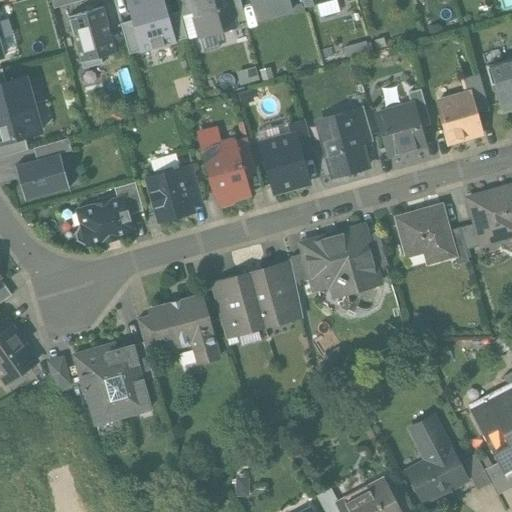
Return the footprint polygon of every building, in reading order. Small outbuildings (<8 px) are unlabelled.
[(83,0),(50,0),(53,10),(84,3),(83,0)] [(168,16),(163,0),(127,0),(126,1),(132,22),(140,53),(141,54),(176,44),(176,43),(168,16)] [(192,15),(188,0),(176,0),(180,13),(181,18),(192,15)] [(188,0),(192,15),(199,38),(232,29),(234,28),(226,0),(188,0)] [(226,0),(234,28),(232,29),(233,33),(247,29),(238,0),(226,0)] [(287,0),(251,0),(258,22),(291,12),(288,1),(287,0)] [(314,0),(301,0),(304,9),(317,6),(316,3),(315,3),(314,0)] [(103,9),(69,18),(83,70),(102,65),(100,58),(115,54),(103,9)] [(180,13),(168,16),(176,43),(187,40),(181,18),(180,13)] [(129,56),(140,53),(132,22),(120,25),(129,56)] [(366,43),(343,50),(346,61),(370,55),(366,43)] [(511,60),(486,68),(491,86),(494,86),(501,113),(511,109),(511,60)] [(463,81),(467,94),(470,93),(476,115),(489,112),(479,76),(463,81)] [(6,84),(0,85),(0,114),(33,105),(26,78),(6,84)] [(407,94),(411,105),(412,105),(419,129),(431,126),(420,91),(407,94)] [(467,94),(436,103),(448,145),(482,135),(476,115),(470,93),(467,94)] [(33,105),(0,114),(0,143),(24,137),(41,133),(33,105)] [(411,105),(377,115),(389,158),(424,148),(419,129),(412,105),(411,105)] [(350,111),(351,115),(352,115),(361,146),(373,142),(363,108),(350,111)] [(351,115),(318,124),(333,178),(367,168),(361,146),(352,115),(351,115)] [(289,125),(292,136),(294,135),(301,159),(314,156),(304,121),(289,125)] [(292,136),(261,145),(275,194),(294,189),(292,184),(307,180),(301,159),(294,135),(292,136)] [(24,137),(0,143),(0,158),(28,151),(24,137)] [(247,139),(236,142),(244,171),(255,168),(247,139)] [(34,150),(37,161),(60,155),(71,152),(68,140),(34,150)] [(211,147),(202,155),(212,192),(219,209),(231,206),(236,202),(251,197),(244,171),(236,142),(231,140),(220,142),(220,145),(211,147)] [(37,161),(15,167),(25,202),(69,189),(60,155),(37,161)] [(194,169),(182,173),(192,208),(203,204),(194,169)] [(155,178),(147,180),(158,222),(193,213),(192,208),(182,173),(181,171),(172,173),(172,171),(154,175),(155,178)] [(114,189),(118,201),(124,199),(129,216),(143,212),(135,184),(114,189)] [(511,186),(468,199),(475,224),(482,247),(511,238),(511,186)] [(118,201),(78,212),(81,226),(79,227),(75,235),(77,243),(86,247),(105,241),(104,237),(115,234),(116,238),(134,234),(129,216),(124,199),(118,201)] [(440,207),(397,219),(407,256),(422,252),(425,263),(453,255),(454,255),(447,231),(440,207)] [(475,224),(459,228),(465,251),(482,247),(475,224)] [(465,251),(459,228),(447,231),(454,255),(453,255),(456,266),(469,263),(465,251)] [(363,229),(304,247),(305,253),(311,279),(314,291),(330,289),(333,299),(383,286),(379,268),(374,269),(365,236),(363,229)] [(378,232),(365,236),(374,269),(379,268),(387,265),(378,232)] [(311,279),(305,253),(290,258),(291,265),(295,283),(311,279)] [(295,283),(291,265),(277,268),(292,321),(302,318),(295,283)] [(277,268),(250,275),(266,329),(292,321),(277,268)] [(250,275),(224,283),(239,337),(266,329),(250,275)] [(239,337),(224,283),(211,286),(227,340),(239,337)] [(0,304),(12,296),(3,284),(0,286),(0,304)] [(201,298),(149,312),(150,316),(159,346),(160,351),(177,346),(178,350),(193,346),(198,364),(218,358),(201,298)] [(16,332),(4,316),(2,318),(0,319),(0,376),(6,384),(35,363),(14,334),(16,332)] [(159,346),(150,316),(137,320),(144,344),(146,350),(159,346)] [(144,344),(132,348),(141,383),(154,379),(146,350),(144,344)] [(86,392),(95,425),(149,410),(141,383),(132,348),(98,357),(97,351),(75,357),(84,393),(86,392)] [(49,356),(50,385),(72,384),(70,355),(49,356)] [(511,371),(503,376),(508,386),(511,383),(511,371)] [(511,383),(508,386),(468,407),(483,436),(500,427),(509,445),(493,454),(498,464),(505,477),(510,475),(511,473),(511,383)] [(434,416),(410,429),(427,462),(408,472),(424,503),(467,480),(434,416)] [(478,459),(465,466),(478,491),(491,484),(484,471),(478,459)] [(498,464),(484,471),(491,484),(497,496),(511,488),(511,479),(510,475),(505,477),(498,464)] [(338,503),(337,504),(340,511),(400,511),(383,480),(367,488),(369,492),(340,507),(338,503)] [(340,511),(337,504),(338,503),(331,489),(316,497),(324,511),(340,511)]
